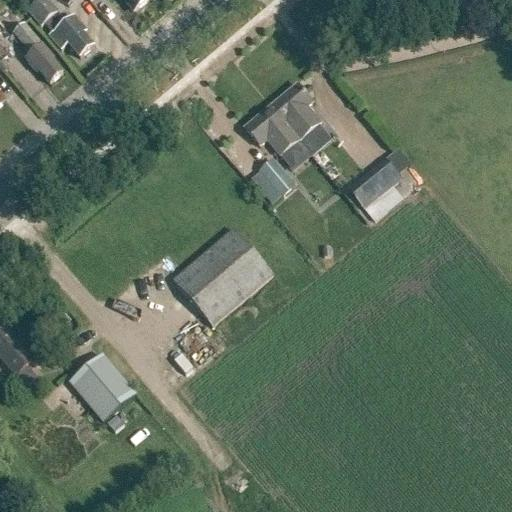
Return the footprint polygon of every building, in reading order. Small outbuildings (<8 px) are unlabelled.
[(123,0),(136,15),(150,3),(147,0),(123,0)] [(80,35),(82,31),(73,20),(65,27),(56,17),(58,16),(45,1),(28,15),(41,31),(44,28),(52,37),(49,39),(61,54),(65,51),(68,48),(68,49),(80,62),(94,50),(80,35)] [(40,73),(51,87),(63,76),(53,63),(55,62),(25,26),(14,35),(33,57),(27,62),(38,75),(40,73)] [(271,110),(300,145),(321,127),(307,111),(312,107),(297,88),(271,110)] [(267,144),(280,160),(300,145),(271,110),(245,132),(260,150),(267,144)] [(349,190),(366,210),(404,179),(387,159),(349,190)] [(261,175),(281,200),(294,189),(273,165),(261,175)] [(173,285),(213,331),(273,279),(234,233),(173,285)] [(34,365),(5,330),(0,334),(0,360),(17,380),(34,365)] [(102,359),(69,387),(104,428),(137,400),(102,359)] [(129,415),(98,435),(108,450),(139,430),(129,415)] [(259,453),(251,460),(282,494),(289,488),(259,453)] [(186,454),(174,462),(180,472),(193,464),(186,454)]
